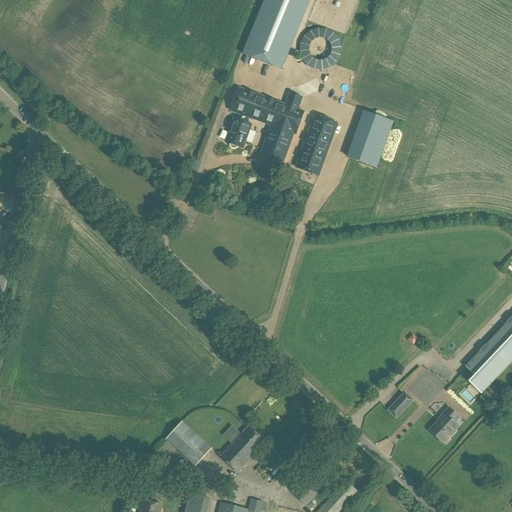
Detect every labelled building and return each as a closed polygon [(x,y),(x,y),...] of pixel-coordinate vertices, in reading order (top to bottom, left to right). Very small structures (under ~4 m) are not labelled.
[(309,0),(266,0),(243,55),(281,71),(309,0)] [(313,76),(294,82),(297,92),(316,86),(313,76)] [(232,133),(228,143),(231,144),(231,146),(231,147),(233,149),(234,149),(236,149),(237,148),(238,147),(243,149),(252,125),(247,123),(249,118),(274,127),(263,156),(281,163),(292,134),(296,135),(304,113),(298,110),(302,99),(291,94),(287,106),(240,89),(231,111),(242,115),(240,121),(235,119),(231,130),(230,131),(231,132),(232,133)] [(336,124),(317,117),(298,169),(317,176),(336,124)] [(389,130),(361,120),(347,158),(375,168),(389,130)] [(285,185),(280,188),(285,199),(291,196),(285,185)] [(511,317),(465,367),(475,376),(469,382),(475,388),(481,394),(511,361),(511,317)] [(453,342),(443,353),(450,358),(448,360),(457,368),(462,363),(459,359),(464,353),(453,342)] [(430,398),(438,403),(456,378),(438,365),(432,374),(438,378),(434,384),(437,387),(427,401),(427,402),(430,398)] [(404,392),(387,411),(396,419),(413,401),(404,392)] [(496,402),(500,398),(496,395),(493,399),(486,392),(480,398),(489,407),(495,401),(496,402)] [(435,424),(430,430),(444,443),(460,426),(456,422),(461,417),(449,406),(434,423),(435,424)] [(479,416),(472,418),(473,425),(481,423),(479,416)] [(181,423),(165,441),(194,468),(211,450),(181,423)] [(249,427),(221,457),(238,472),(266,442),(249,427)] [(274,450),(255,471),(270,485),(289,464),(274,450)] [(311,476),(294,496),(306,508),(324,488),(311,476)] [(344,481),(316,511),(338,511),(358,492),(344,481)] [(221,504),(218,511),(261,511),(264,503),(251,500),(249,511),(221,504)] [(141,501),(138,511),(160,511),(162,507),(141,501)] [(190,503),(190,511),(209,511),(209,503),(190,503)]
